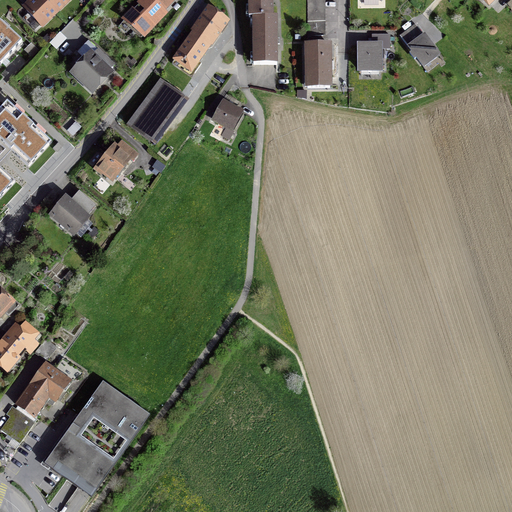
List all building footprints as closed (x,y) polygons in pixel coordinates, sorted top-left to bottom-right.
[(37,0),(36,1),(35,0),(26,10),(28,12),(22,18),(35,31),(57,11),(46,0),(37,0)] [(46,0),(57,11),(68,0),(46,0)] [(144,0),(128,17),(130,19),(126,23),(144,36),(154,26),(151,24),(163,11),(160,8),(163,5),(165,7),(172,0),(144,0)] [(249,0),(249,18),(253,18),(272,18),(271,0),(249,0)] [(307,0),(308,22),(323,21),(322,0),(307,0)] [(210,10),(194,33),(209,44),(225,21),(210,10)] [(253,18),(254,65),(276,65),(276,18),(272,18),(253,18)] [(0,65),(22,42),(0,21),(0,65)] [(323,36),(323,21),(308,22),(308,36),(323,36)] [(175,59),(195,73),(201,64),(198,62),(204,54),(202,53),(209,44),(194,33),(175,59)] [(417,59),(422,65),(437,53),(424,36),(409,48),(412,52),(409,55),(414,61),(417,59)] [(92,89),(114,66),(88,41),(81,49),(91,58),(76,73),(92,89)] [(307,88),(330,88),(329,45),(307,45),(307,88)] [(358,46),(359,71),(381,70),(381,46),(358,46)] [(128,126),(150,142),(183,96),(161,80),(128,126)] [(224,103),(214,121),(231,130),(241,113),(235,109),(239,102),(226,94),(222,102),(224,103)] [(7,102),(0,109),(0,197),(15,182),(0,168),(0,162),(11,151),(28,167),(51,142),(7,102)] [(115,147),(98,168),(112,180),(129,159),(132,162),(137,155),(122,144),(118,149),(115,147)] [(135,209),(147,192),(144,189),(131,206),(135,209)] [(54,215),(74,232),(96,205),(81,193),(70,205),(65,201),(54,215)] [(35,260),(40,255),(30,245),(25,250),(35,260)] [(0,291),(0,313),(2,311),(9,316),(19,305),(12,299),(10,301),(0,291)] [(20,331),(17,328),(0,347),(0,364),(6,369),(24,348),(30,354),(37,345),(31,340),(36,333),(26,324),(20,331)] [(46,361),(57,348),(46,339),(35,352),(46,361)] [(63,359),(54,372),(68,382),(80,380),(85,374),(63,359)] [(52,406),(68,382),(54,372),(46,366),(15,409),(12,407),(6,415),(10,417),(1,430),(20,444),(36,420),(35,419),(40,412),(38,411),(45,401),(52,406)] [(150,416),(103,382),(44,464),(92,498),(150,416)]
